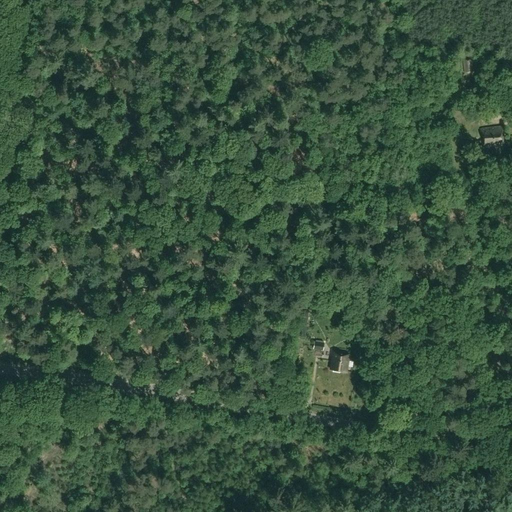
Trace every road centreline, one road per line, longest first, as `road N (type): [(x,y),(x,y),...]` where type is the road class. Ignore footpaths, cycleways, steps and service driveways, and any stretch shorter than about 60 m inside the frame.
road 1 (unclassified): [(511,417),(397,430),(0,367)]
road 2 (unclassified): [(0,211),(21,0)]
